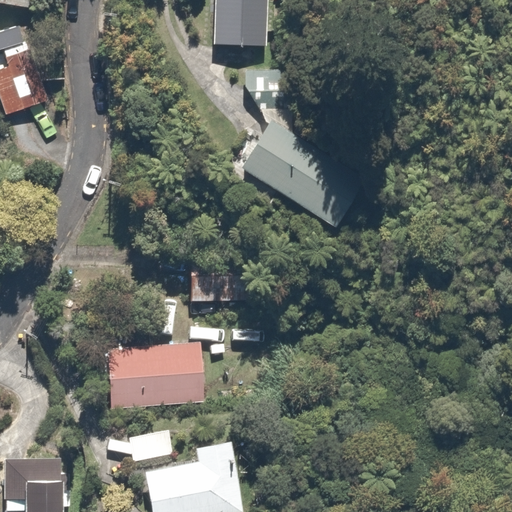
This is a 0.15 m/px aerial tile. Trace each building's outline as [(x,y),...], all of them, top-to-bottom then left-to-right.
[(40,0),(0,0),(0,9),(40,11),(40,0)] [(216,0),(214,43),(289,47),(291,0),(216,0)] [(34,54),(0,64),(0,104),(4,117),(49,103),(34,54)] [(293,69),(243,69),(243,104),(293,104),(293,69)] [(271,116),(236,173),(339,236),(374,178),(271,116)] [(148,266),(136,277),(156,299),(168,288),(148,266)] [(242,273),(191,272),(190,312),(241,313),(242,273)] [(182,297),(169,302),(180,333),(193,328),(182,297)] [(222,336),(222,353),(256,353),(256,336),(222,336)] [(92,376),(94,410),(208,402),(204,344),(107,350),(108,375),(92,376)] [(168,429),(126,439),(133,465),(175,455),(168,429)] [(198,462),(138,473),(145,511),(244,511),(232,444),(196,450),(198,462)] [(68,511),(71,455),(54,454),(53,462),(3,460),(0,511),(68,511)]
